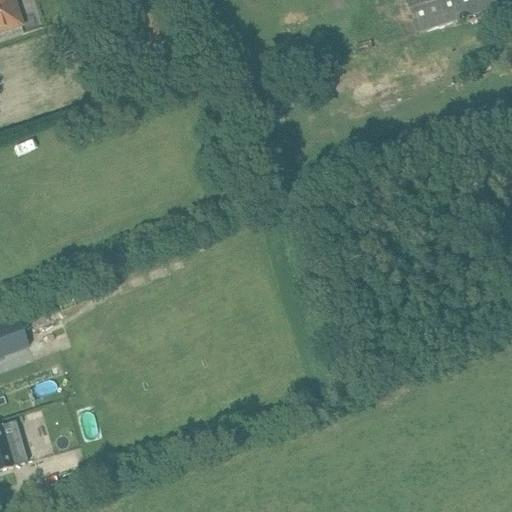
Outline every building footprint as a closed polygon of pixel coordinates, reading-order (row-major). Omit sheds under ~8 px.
[(0,0),(0,32),(21,26),(12,0),(0,0)] [(133,0),(149,47),(170,40),(156,0),(133,0)] [(511,0),(412,0),(406,2),(418,35),(511,3),(511,0)] [(159,55),(119,69),(125,86),(165,73),(159,55)] [(17,318),(0,324),(0,357),(28,347),(17,318)] [(0,472),(14,469),(1,426),(0,426),(0,472)]
